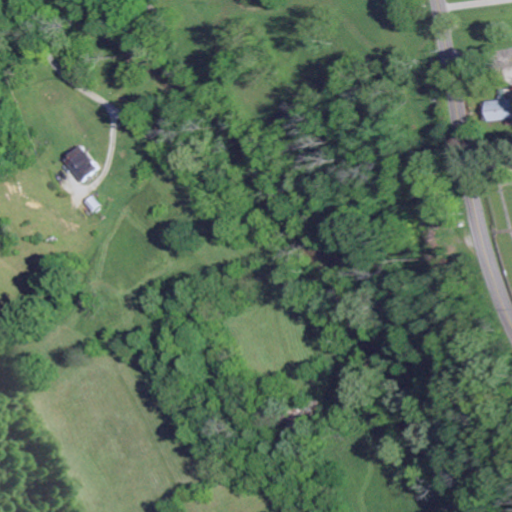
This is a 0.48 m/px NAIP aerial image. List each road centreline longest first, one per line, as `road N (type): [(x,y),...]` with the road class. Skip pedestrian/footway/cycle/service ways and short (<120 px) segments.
road 1 (secondary): [(511,322),(477,216),(438,0)]
road 2 (residential): [(18,0),(46,49),(123,113)]
